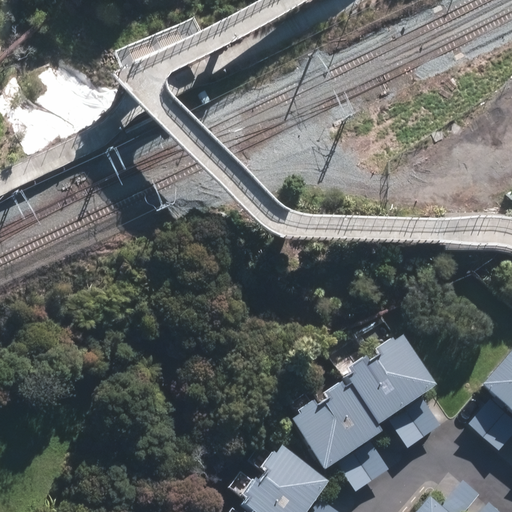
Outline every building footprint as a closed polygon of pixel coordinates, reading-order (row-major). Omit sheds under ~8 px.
[(384,339),(377,328),(368,334),(376,345),(384,339)] [(434,385),(401,337),(394,342),(391,339),(376,349),(379,355),(369,362),(365,356),(348,367),(352,373),(347,377),(351,384),(345,387),(342,382),(324,394),(327,398),(316,406),(312,401),(296,411),(299,414),(288,421),(322,471),(333,465),(351,491),(383,469),(365,442),(381,432),(376,425),(383,420),(402,448),(434,425),(416,397),(434,385)] [(511,352),(481,388),(511,414),(511,352)] [(464,427),(495,453),(511,432),(511,423),(487,401),(464,427)] [(324,481),(278,448),(272,455),(270,453),(260,468),(265,472),(258,481),(255,478),(242,496),(246,499),(242,505),(250,511),(329,511),(311,498),(324,481)] [(488,511),(482,506),(476,511),(459,511),(472,498),(456,484),(435,508),(426,500),(415,511),(488,511)]
